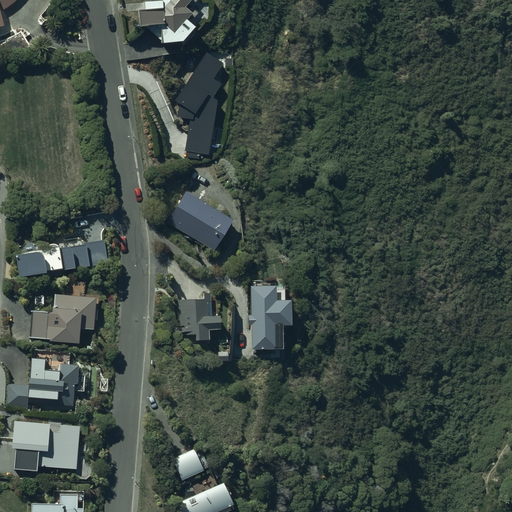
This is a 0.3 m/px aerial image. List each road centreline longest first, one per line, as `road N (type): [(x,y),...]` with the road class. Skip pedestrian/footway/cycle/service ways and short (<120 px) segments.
road 1 (residential): [(116,511),(136,265),(96,0)]
road 2 (track): [(291,0),(263,126)]
